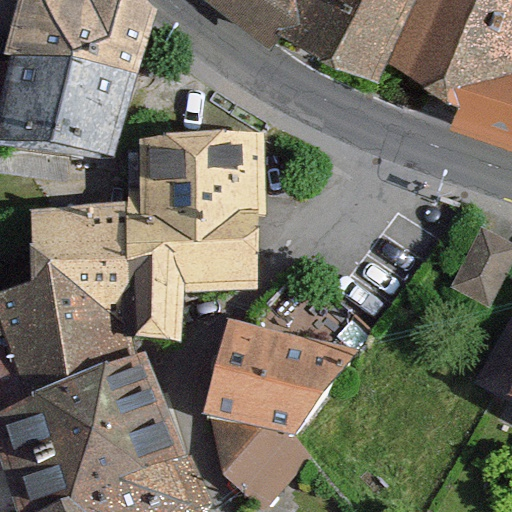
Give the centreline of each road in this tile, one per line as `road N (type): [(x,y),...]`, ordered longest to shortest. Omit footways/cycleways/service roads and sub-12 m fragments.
road 1 (residential): [(379,127),(283,274),(223,326),(195,366),(185,400),(225,511)]
road 2 (secondary): [(183,0),(281,74),(379,127)]
road 3 (secondary): [(379,127),(511,178)]
